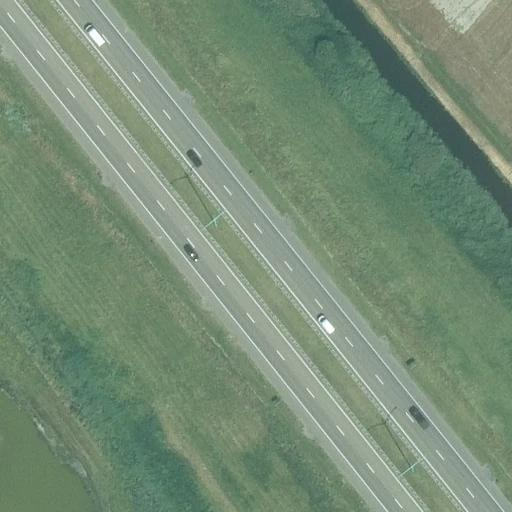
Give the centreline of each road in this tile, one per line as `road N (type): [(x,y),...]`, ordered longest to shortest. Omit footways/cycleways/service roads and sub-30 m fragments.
road 1 (trunk): [(486,511),(72,0)]
road 2 (trunk): [(0,14),(400,511)]
